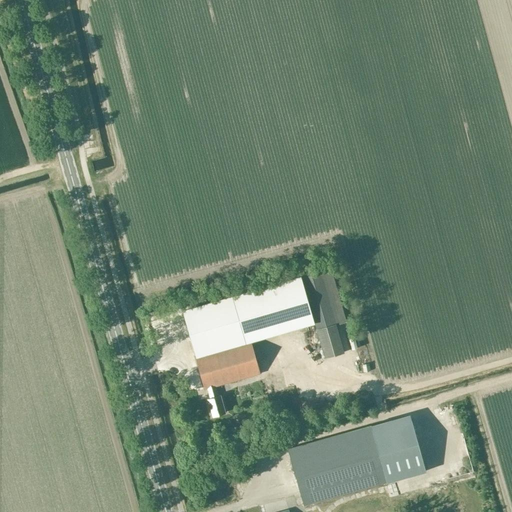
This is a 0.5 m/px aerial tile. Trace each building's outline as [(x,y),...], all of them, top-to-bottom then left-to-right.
[(36,165),(25,168),(27,173),(38,170),(36,165)] [(343,351),(335,325),(347,322),(330,269),(320,272),(320,271),(300,277),(324,357),(343,351)] [(313,320),(300,277),(232,297),(244,340),(313,320)] [(244,340),(232,297),(182,311),(195,355),(245,341),(244,340)] [(259,373),(249,340),(195,355),(204,389),(206,388),(209,398),(207,398),(212,416),(224,412),(219,395),(218,395),(215,386),(259,373)] [(378,427),(371,429),(370,425),(287,449),(303,505),(386,482),(379,459),(386,457),(378,427)] [(447,470),(445,470),(443,458),(436,458),(439,477),(448,476),(447,470)] [(224,502),(235,502),(234,488),(223,488),(224,502)]
